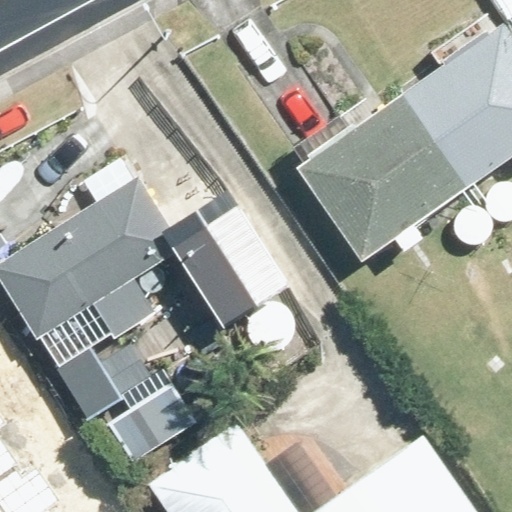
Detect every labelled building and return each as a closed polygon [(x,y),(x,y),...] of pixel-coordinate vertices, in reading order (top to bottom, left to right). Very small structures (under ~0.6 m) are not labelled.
[(511,33),(511,32),(499,40),(497,37),(453,66),(457,71),(366,136),(364,131),(320,160),(324,166),(308,177),(372,269),(404,244),(414,258),(434,242),(426,230),(511,167),(511,33)] [(2,274),(46,346),(102,311),(122,346),(166,318),(144,282),(191,254),(148,183),(2,274)] [(250,219),(192,257),(238,327),(296,290),(250,219)] [(0,228),(0,251),(11,245),(0,228)] [(0,430),(15,421),(0,401),(0,393),(35,369),(0,313),(0,430)] [(175,382),(112,423),(139,464),(202,422),(175,382)] [(156,488),(172,511),(483,511),(433,439),(328,511),(304,511),(244,426),(156,488)]
